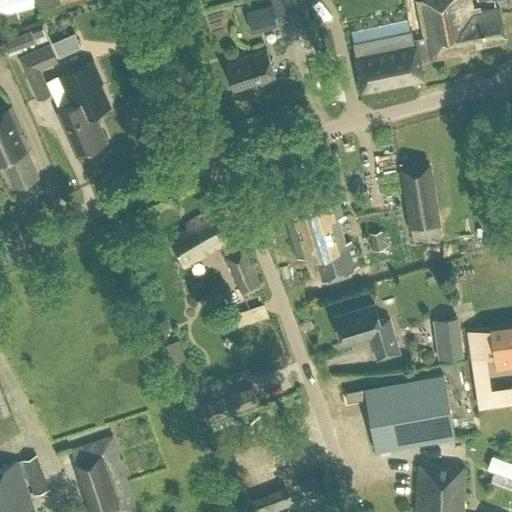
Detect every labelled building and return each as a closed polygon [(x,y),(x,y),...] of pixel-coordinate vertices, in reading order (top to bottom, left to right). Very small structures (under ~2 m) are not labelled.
[(312,21),(305,0),(269,0),(260,3),(264,16),(275,12),(281,31),(312,21)] [(417,0),(426,38),(415,40),(417,52),(428,49),(430,58),(461,51),(460,47),(505,38),(499,6),(473,12),(470,0),(417,0)] [(412,27),(353,40),(360,72),(362,71),(364,79),(362,80),(364,87),(384,82),(383,80),(401,76),(402,78),(422,74),(419,59),(417,52),(415,40),(412,27)] [(292,32),(299,56),(310,52),(303,28),(292,32)] [(58,61),(49,42),(19,55),(38,98),(51,92),(41,69),(58,61)] [(277,77),(267,46),(237,56),(237,58),(226,62),(234,87),(260,79),(261,82),(277,77)] [(74,102),(58,109),(77,152),(107,138),(94,110),(110,103),(100,81),(102,80),(93,58),(58,74),(68,95),(70,94),(74,102)] [(0,155),(1,155),(14,185),(39,174),(26,144),(30,142),(18,116),(0,123),(0,155)] [(430,160),(403,163),(413,236),(440,233),(430,160)] [(357,263),(333,182),(281,198),(298,256),(315,251),(322,274),(357,263)] [(231,238),(214,206),(185,221),(188,226),(170,236),(184,264),(206,252),(231,238)] [(269,240),(278,236),(271,220),(262,223),(269,240)] [(380,248),(391,244),(386,230),(375,234),(380,248)] [(262,285),(244,245),(225,254),(242,293),(262,285)] [(380,319),(375,302),(334,314),(343,343),(371,334),(378,357),(400,350),(390,317),(380,319)] [(458,315),(432,318),(437,357),(464,353),(458,315)] [(511,366),(511,322),(467,328),(478,407),(511,401),(511,384),(491,387),(486,355),(495,353),(497,368),(511,366)] [(186,338),(170,345),(178,362),(194,355),(186,338)] [(454,435),(443,372),(364,386),(375,449),(454,435)] [(0,414),(10,410),(0,382),(0,414)] [(259,400),(253,384),(201,403),(207,419),(259,400)] [(462,432),(477,429),(475,419),(460,422),(462,432)] [(130,511),(138,509),(113,433),(71,446),(92,511),(130,511)] [(49,488),(37,453),(22,458),(34,493),(49,488)] [(37,511),(17,458),(0,464),(0,511),(37,511)] [(461,511),(465,466),(419,463),(416,508),(413,508),(413,511),(461,511)] [(267,511),(321,492),(314,473),(252,497),(257,511),(267,511)]
